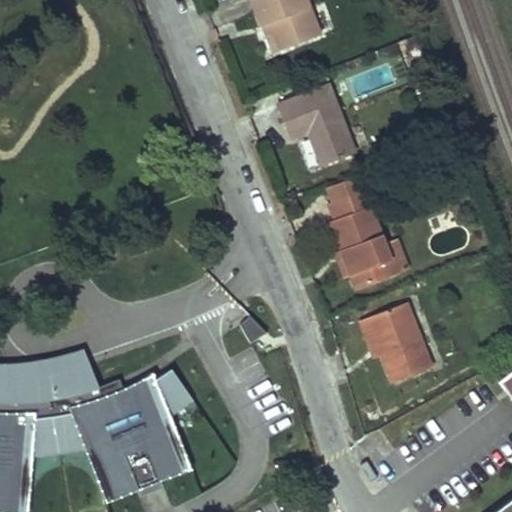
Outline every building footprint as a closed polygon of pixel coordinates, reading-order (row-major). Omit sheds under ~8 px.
[(311,0),(253,0),(263,23),(270,20),(282,48),(324,32),(311,0)] [(333,80),(281,100),(294,134),(312,128),(325,161),(360,146),(333,80)] [(461,124),(453,103),(432,110),(440,132),(461,124)] [(306,166),(317,163),(309,136),(298,139),(306,166)] [(330,181),(336,196),(367,184),(362,169),(330,181)] [(332,197),(339,215),(377,201),(382,199),(375,181),(367,184),(336,196),(332,197)] [(388,231),(377,201),(339,215),(335,217),(346,246),(388,231)] [(391,238),(388,231),(346,246),(355,270),(361,285),(390,274),(385,261),(398,256),(391,238)] [(391,238),(398,256),(385,261),(390,274),(408,267),(396,235),(391,238)] [(346,246),(340,249),(349,272),(355,270),(346,246)] [(413,298),(365,317),(372,332),(378,329),(386,351),(398,379),(437,362),(413,298)] [(378,329),(372,332),(380,354),(386,351),(378,329)] [(0,511),(16,511),(21,456),(33,456),(49,455),(71,452),(84,449),(96,445),(117,498),(181,473),(160,420),(171,415),(194,400),(171,369),(156,379),(147,384),(144,378),(124,388),(120,379),(99,386),(83,348),(61,356),(39,360),(15,363),(0,363),(0,511)] [(147,384),(156,379),(153,373),(144,378),(147,384)] [(511,373),(497,384),(509,401),(511,399),(511,373)] [(160,420),(181,473),(192,469),(171,415),(160,420)] [(96,445),(84,449),(106,503),(117,498),(96,445)] [(21,456),(16,511),(28,511),(33,456),(21,456)] [(511,511),(511,497),(491,511),(511,511)]
